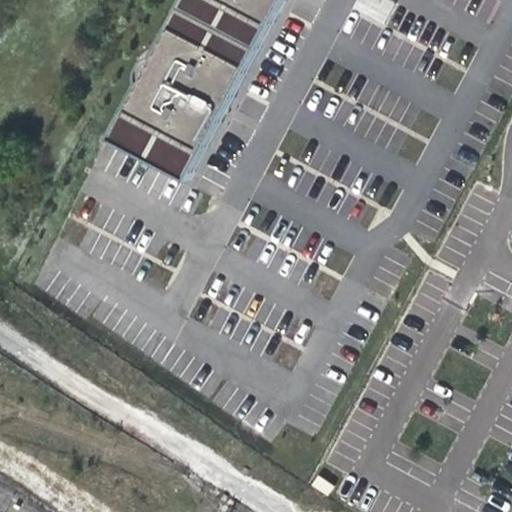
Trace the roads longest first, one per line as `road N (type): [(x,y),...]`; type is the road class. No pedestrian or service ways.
road 1 (unknown): [(429,484),(362,448),(497,225),(511,236)]
road 2 (unknown): [(511,320),(429,484)]
